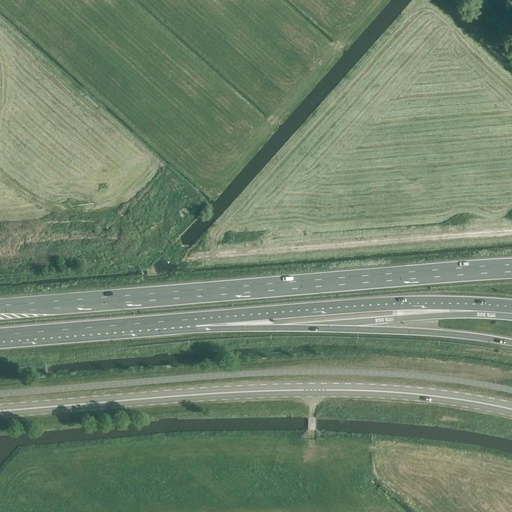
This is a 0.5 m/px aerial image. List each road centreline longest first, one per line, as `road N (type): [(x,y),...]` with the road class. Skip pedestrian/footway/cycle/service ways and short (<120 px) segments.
road 1 (secondary): [(511,411),(420,394),(314,390),(0,411)]
road 2 (trunk): [(511,268),(0,308)]
road 3 (trunk): [(196,319),(511,343)]
road 4 (trunk): [(196,319),(406,303),(511,306)]
road 5 (trunk): [(0,335),(196,319)]
